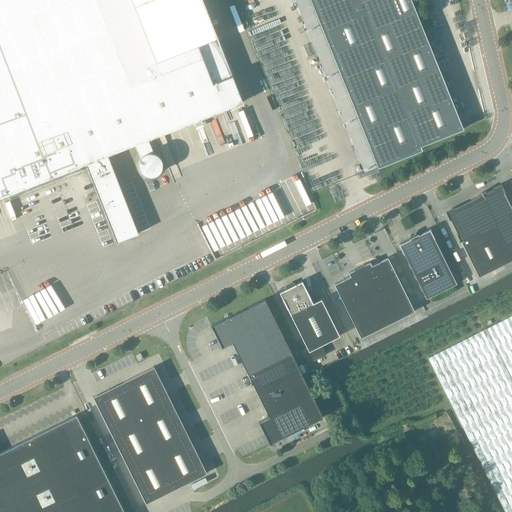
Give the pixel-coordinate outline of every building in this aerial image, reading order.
[(0,0),(0,197),(85,164),(116,242),(138,234),(108,155),(134,145),(140,159),(139,160),(139,162),(139,163),(139,164),(139,166),(139,167),(139,168),(140,170),(141,171),(141,172),(142,173),(143,174),(144,174),(146,175),(147,176),(148,176),(150,176),(151,176),(152,176),(154,176),(155,175),(156,175),(157,174),(158,173),(159,172),(160,171),(161,170),(161,168),(162,167),(162,166),(162,164),(162,163),(162,162),(161,160),(161,159),(160,158),(159,157),(158,156),(157,155),(156,154),(155,154),(154,153),(148,139),(193,121),(200,119),(231,107),(243,102),(232,75),(221,80),(212,83),(197,44),(206,41),(217,37),(202,0),(0,0)] [(310,0),(378,168),(422,150),(420,146),(437,139),(463,129),(421,23),(411,0),(310,0)] [(447,212),(457,233),(456,234),(460,241),(461,241),(479,276),(511,260),(511,206),(511,207),(500,185),(486,193),(486,192),(478,195),(479,196),(447,212)] [(410,238),(410,239),(399,245),(400,246),(426,299),(456,283),(431,231),(430,229),(419,235),(418,234),(410,238)] [(334,284),(338,292),(361,338),(414,311),(392,265),(388,258),(380,261),(372,265),(370,262),(364,265),(354,269),(354,270),(349,273),(350,276),(342,280),(334,284)] [(290,315),(291,315),(309,351),(340,336),(321,299),(313,303),(313,302),(313,303),(310,297),(310,296),(309,296),(306,289),(306,288),(305,287),(302,282),(303,282),(302,281),(301,281),(301,282),(296,284),(294,285),(287,289),(287,288),(285,289),(286,289),(280,292),(279,292),(280,293),(282,298),(282,299),(283,300),(287,307),(287,308),(290,314),(290,315)] [(323,417),(265,299),(211,326),(222,348),(232,343),(269,417),(259,422),(270,444),(323,417)] [(511,315),(487,328),(511,379),(511,315)] [(428,358),(506,511),(511,511),(511,379),(487,328),(454,344),(428,358)] [(154,367),(124,382),(123,382),(124,384),(119,387),(118,385),(93,397),(111,433),(113,432),(116,437),(114,438),(146,503),(171,491),(170,489),(175,487),(176,488),(207,473),(206,472),(204,473),(202,468),(204,467),(174,408),(173,409),(170,404),(172,403),(157,373),(155,374),(153,369),(155,368),(154,367)] [(0,511),(124,511),(76,415),(0,452),(0,511)] [(445,419),(437,419),(437,429),(446,428),(445,419)]
